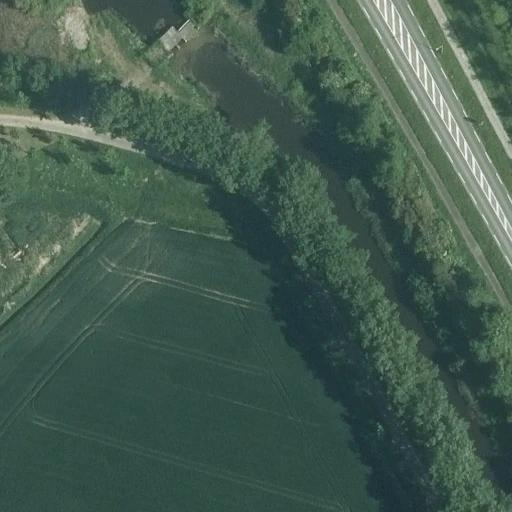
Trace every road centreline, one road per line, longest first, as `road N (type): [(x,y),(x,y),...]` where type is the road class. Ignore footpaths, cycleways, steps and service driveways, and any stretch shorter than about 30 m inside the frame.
road 1 (unclassified): [(435,511),(257,194),(160,152),(73,127),(0,119)]
road 2 (primary): [(511,251),(375,0)]
